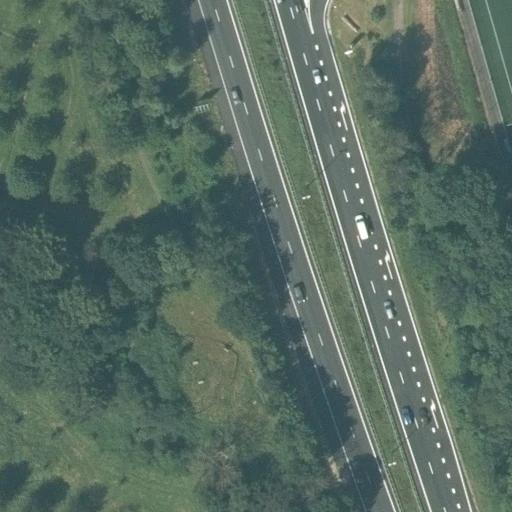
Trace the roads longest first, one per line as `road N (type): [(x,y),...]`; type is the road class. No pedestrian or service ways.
road 1 (trunk): [(213,0),(293,266),(380,511)]
road 2 (trunk): [(444,511),(321,111)]
